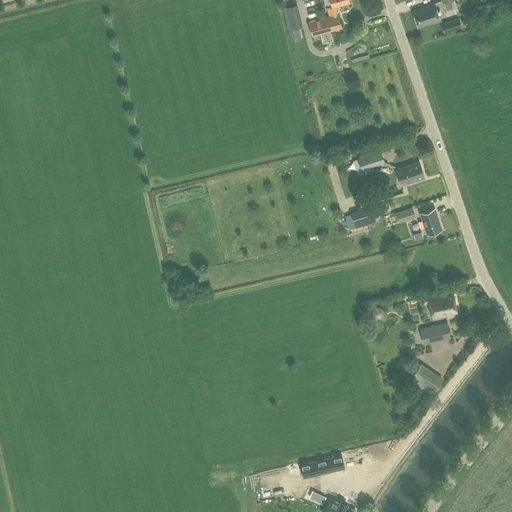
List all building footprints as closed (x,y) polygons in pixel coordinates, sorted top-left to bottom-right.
[(349,0),(330,0),(332,6),(327,8),(329,16),(308,22),(312,36),(341,28),(335,6),(350,2),(349,0)] [(413,10),(418,27),(433,21),(434,22),(440,20),(434,2),(427,4),(428,5),(413,10)] [(297,15),(285,18),(288,29),(299,26),(297,15)] [(448,21),(451,31),(462,27),(459,18),(448,21)] [(299,26),(288,29),(291,41),(302,38),(299,26)] [(361,169),(373,165),(384,162),(381,151),(357,158),(361,169)] [(424,178),(419,161),(396,169),(401,185),(424,178)] [(411,188),(412,198),(422,198),(421,188),(411,188)] [(418,210),(429,207),(427,199),(416,202),(418,210)] [(412,207),(396,213),(398,220),(415,214),(412,207)] [(356,227),(376,220),(372,208),(351,214),(356,227)] [(393,208),(383,211),(386,220),(396,217),(393,208)] [(427,234),(442,229),(435,208),(420,213),(427,234)] [(429,302),(433,319),(447,316),(447,318),(458,315),(453,291),(419,299),(420,304),(429,302)] [(430,327),(431,334),(440,332),(441,340),(450,338),(447,323),(430,327)] [(442,380),(420,365),(410,379),(432,394),(442,380)] [(345,468),(342,454),(300,464),(303,478),(345,468)] [(342,486),(360,484),(358,474),(341,476),(342,486)] [(341,501),(340,503),(331,499),(324,511),(355,511),(356,511),(347,506),(347,504),(341,501)]
